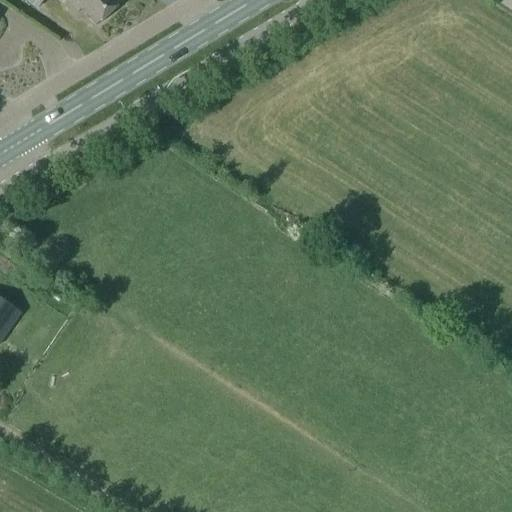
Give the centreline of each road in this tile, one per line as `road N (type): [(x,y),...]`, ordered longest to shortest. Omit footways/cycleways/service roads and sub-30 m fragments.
road 1 (unclassified): [(29,173),(315,0)]
road 2 (primary): [(12,147),(256,0)]
road 3 (unclassified): [(195,0),(6,116),(12,147)]
